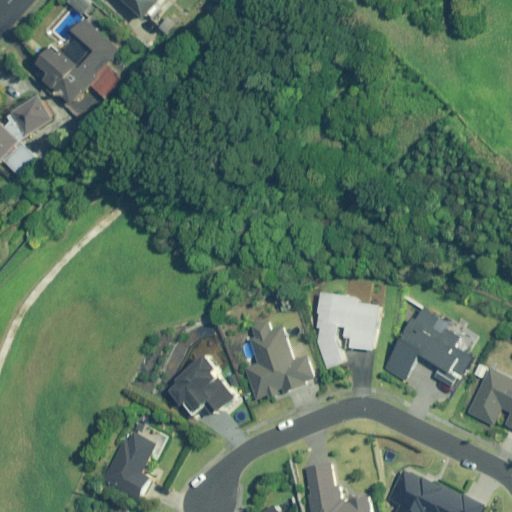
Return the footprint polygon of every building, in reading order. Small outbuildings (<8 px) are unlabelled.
[(133,0),(132,1),(150,17),(164,0),(133,0)] [(68,54),(63,49),(60,47),(46,64),(56,72),(50,79),(74,100),(68,107),(88,124),(127,79),(110,65),(125,48),(90,18),(79,30),(102,50),(97,56),(80,41),(68,54)] [(58,114),(45,94),(17,111),(18,113),(13,117),(16,121),(11,126),(5,120),(0,125),(0,160),(6,165),(9,161),(28,180),(79,129),(61,111),(58,114)] [(347,337),(353,338),(353,347),(376,349),(379,305),(358,303),(358,295),(319,292),(317,313),(319,313),(318,327),(321,328),(320,344),(330,367),(347,360),(339,341),(340,326),(348,326),(347,337)] [(296,360),(283,324),(269,330),(266,322),(249,328),(252,336),(248,338),(258,362),(246,366),(258,399),(272,394),(273,398),(320,380),(310,355),(296,360)] [(197,414),(201,411),(202,412),(215,401),(225,412),(240,399),(216,371),(219,368),(208,354),(178,380),(180,382),(173,389),(186,405),(188,404),(197,414)] [(511,415),(508,424),(511,425),(511,376),(492,367),(469,412),(495,425),(504,407),(511,411),(511,415)] [(104,479),(143,500),(155,477),(146,472),(161,445),(135,431),(129,443),(124,440),(104,479)] [(357,502),(349,504),(345,486),(341,487),(336,463),(310,468),(315,496),(313,496),(315,511),(378,511),(375,495),(357,499),(357,502)] [(487,511),(491,505),(469,495),(468,497),(426,476),(425,479),(406,469),(392,498),(404,504),(399,511),(487,511)]
